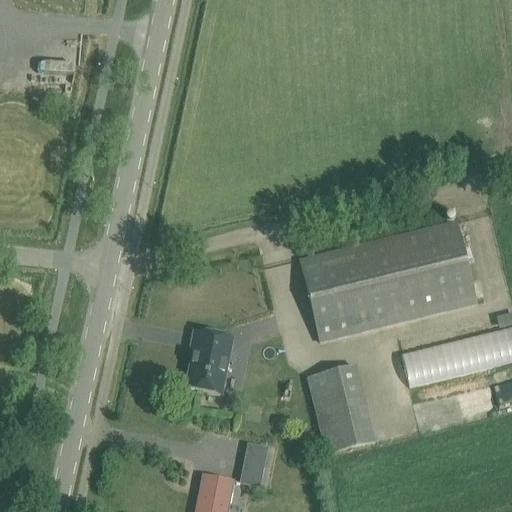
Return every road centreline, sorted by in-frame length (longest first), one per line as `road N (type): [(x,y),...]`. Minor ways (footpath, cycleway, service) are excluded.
road 1 (track): [(130,264),(511,169)]
road 2 (tertiary): [(109,266),(162,0)]
road 3 (tertiary): [(55,511),(109,266)]
